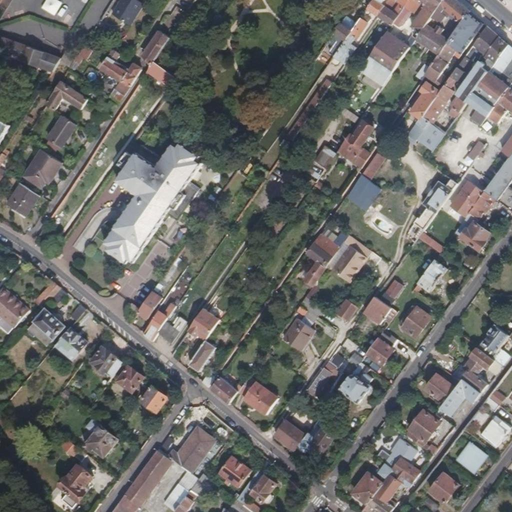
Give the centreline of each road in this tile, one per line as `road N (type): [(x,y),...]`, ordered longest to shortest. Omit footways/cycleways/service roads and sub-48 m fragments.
road 1 (residential): [(324,493),(511,237)]
road 2 (residential): [(196,387),(0,231)]
road 3 (residential): [(324,493),(196,387)]
road 4 (residential): [(196,387),(100,511)]
